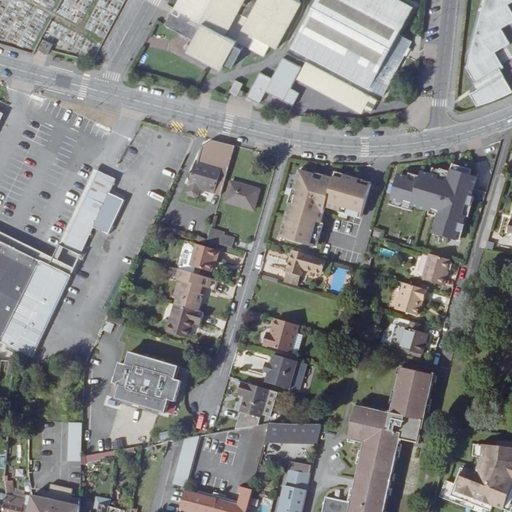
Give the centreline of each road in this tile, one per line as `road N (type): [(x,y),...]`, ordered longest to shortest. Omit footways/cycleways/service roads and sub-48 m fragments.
road 1 (residential): [(201,404),(215,387),(289,140)]
road 2 (residential): [(441,362),(504,120)]
road 3 (residential): [(103,93),(289,140)]
road 4 (residential): [(289,140),(377,147),(440,139)]
road 5 (residential): [(449,0),(440,139)]
